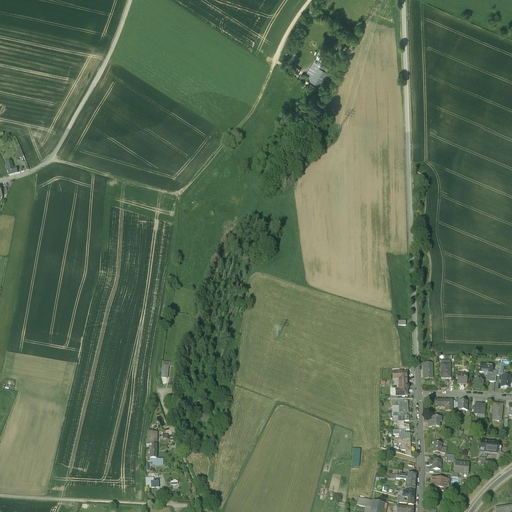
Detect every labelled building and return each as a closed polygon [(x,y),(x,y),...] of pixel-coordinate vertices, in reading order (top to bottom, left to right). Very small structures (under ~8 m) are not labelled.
[(325,67),(321,65),(326,54),(320,51),(308,73),(310,74),(308,78),(322,86),(328,73),(323,71),(325,67)] [(25,160),(21,162),(22,166),(18,167),(20,172),(29,169),(25,160)] [(18,167),(12,169),(10,164),(5,166),(7,170),(8,175),(9,175),(20,172),(18,167)] [(432,363),(423,363),(423,379),(429,378),(429,375),(432,375),(432,363)] [(450,364),(441,364),(441,378),(447,378),(447,376),(450,376),(450,364)] [(492,366),(480,364),(479,372),(488,373),(487,381),(495,382),(496,376),(496,372),(492,371),(492,366)] [(398,372),(393,372),(393,379),(398,379),(399,385),(398,385),(398,390),(396,390),(396,395),(407,395),(407,389),(408,389),(408,388),(409,387),(409,386),(408,385),(407,385),(406,372),(398,372)] [(467,375),(457,374),(457,384),(458,384),(458,385),(461,385),(461,384),(466,385),(467,375)] [(511,377),(502,377),(501,388),(511,388),(511,384),(510,384),(511,377)] [(452,400),(436,400),(436,405),(439,405),(440,407),(445,407),(445,411),(452,410),(452,400)] [(406,401),(391,402),(392,406),(398,406),(399,412),(403,412),(408,412),(407,401),(406,401)] [(467,402),(458,402),(458,410),(467,411),(467,402)] [(503,404),(494,403),(493,412),(492,420),(495,420),(501,421),(503,404)] [(485,405),(475,404),(474,413),(485,414),(485,405)] [(399,412),(392,413),(392,417),(397,416),(398,422),(404,421),(409,421),(408,416),(403,416),(403,412),(399,412)] [(441,417),(430,417),(430,422),(429,422),(429,427),(435,427),(439,427),(439,422),(440,422),(441,417)] [(398,422),(393,422),(393,426),(398,425),(398,431),(404,430),(409,430),(409,425),(404,425),(404,421),(398,422)] [(398,431),(393,431),(393,435),(398,434),(399,439),(410,439),(409,434),(405,434),(404,430),(398,431)] [(399,439),(394,440),(394,444),(401,444),(401,451),(405,450),(405,451),(411,451),(410,439),(399,439)] [(493,442),(486,442),(486,441),(481,440),(480,448),(485,449),(485,451),(493,452),(493,453),(497,453),(498,442),(493,442)] [(442,443),(434,443),(433,452),(440,453),(441,450),(442,450),(442,448),(441,448),(442,443)] [(351,467),(359,467),(359,449),(351,448),(351,467)] [(441,461),(432,461),(432,470),(440,470),(441,461)] [(469,464),(455,462),(454,473),(458,474),(458,473),(462,473),(462,474),(468,475),(468,474),(469,464)] [(408,472),(403,472),(404,468),(402,468),(402,470),(397,470),(397,471),(402,472),(402,476),(403,476),(408,477),(408,475),(415,476),(415,473),(408,472)] [(415,476),(408,475),(408,477),(403,476),(403,480),(406,480),(404,489),(414,490),(415,476)] [(145,487),(159,487),(159,480),(154,480),(153,476),(145,477),(145,487)] [(436,479),(432,479),(431,487),(441,489),(448,489),(448,485),(447,485),(447,480),(436,479)] [(414,490),(404,489),(404,492),(402,492),(401,497),(407,498),(414,499),(414,490)] [(373,502),(358,499),(357,506),(372,509),(373,502)] [(383,511),(384,505),(373,502),(372,509),(371,510),(379,511),(383,511)]
